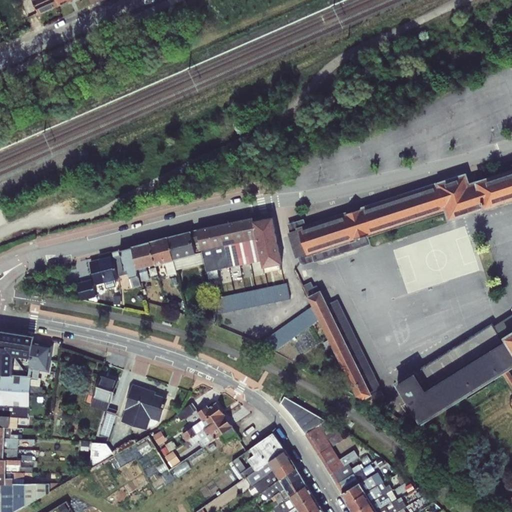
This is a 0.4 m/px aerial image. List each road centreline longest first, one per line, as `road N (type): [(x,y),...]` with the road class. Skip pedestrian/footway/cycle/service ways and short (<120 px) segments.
road 1 (residential): [(44,257),(511,147)]
road 2 (residential): [(0,314),(163,353),(236,384),(272,410),(339,511)]
road 3 (residential): [(143,0),(0,63)]
